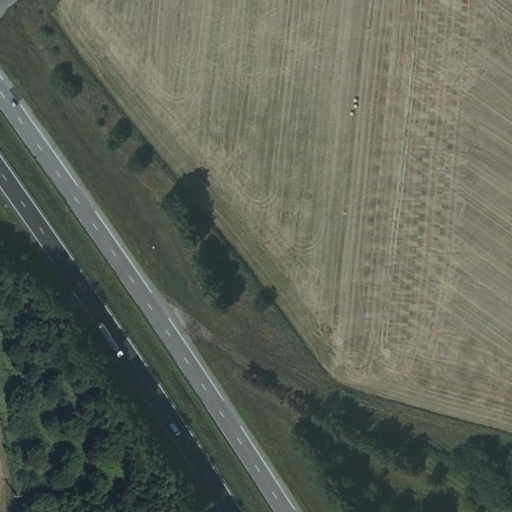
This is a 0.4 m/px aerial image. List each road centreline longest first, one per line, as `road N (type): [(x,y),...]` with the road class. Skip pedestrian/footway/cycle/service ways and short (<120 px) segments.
road 1 (motorway): [(285,511),(0,93)]
road 2 (motorway): [(0,172),(230,511)]
